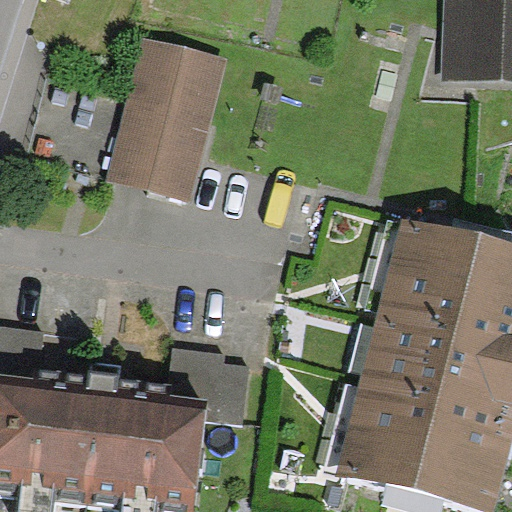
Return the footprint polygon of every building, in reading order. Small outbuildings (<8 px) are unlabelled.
[(511,0),(449,0),(446,81),(511,82),(511,0)] [(112,181),(191,200),(224,59),(144,41),(112,181)] [(511,257),(413,232),(346,485),(446,511),(498,511),(511,461),(511,257)] [(44,376),(44,382),(218,398),(216,415),(246,417),(252,361),(178,354),(174,388),(44,376)] [(0,404),(0,499),(121,511),(196,511),(205,426),(0,404)]
